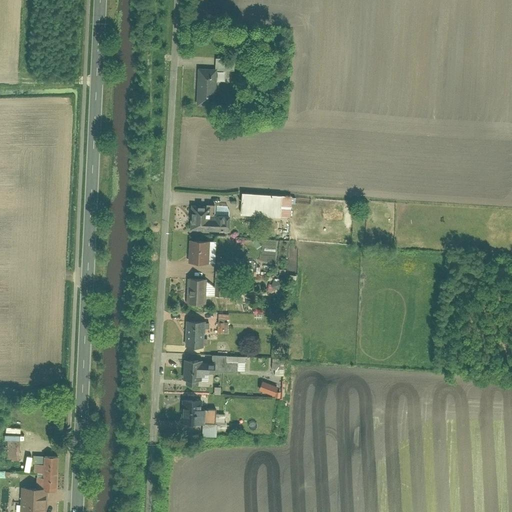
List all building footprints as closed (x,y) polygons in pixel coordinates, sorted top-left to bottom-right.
[(237,69),(238,57),(219,56),(218,68),(237,69)] [(218,68),(202,67),(200,103),(216,104),(218,68)] [(245,192),(243,213),(293,216),(294,195),(245,192)] [(195,204),(193,228),(234,229),(234,214),(222,214),(222,218),(209,217),(210,205),(195,204)] [(213,240),(193,239),(192,261),(211,261),(213,240)] [(213,240),(211,261),(220,262),(221,240),(213,240)] [(208,276),(192,276),(191,301),(207,302),(208,276)] [(226,281),(218,281),(218,294),(226,294),(226,281)] [(208,319),(191,318),(189,344),(207,345),(208,319)] [(206,357),(189,356),(188,376),(191,376),(202,376),(205,377),(205,368),(206,357)] [(205,368),(218,369),(219,358),(206,357),(205,368)] [(285,375),(285,358),(273,357),(273,368),(275,368),(275,375),(285,375)] [(266,379),(263,387),(278,393),(281,384),(266,379)] [(207,396),(189,396),(188,419),(205,420),(206,406),(207,396)] [(218,421),(219,406),(206,406),(205,420),(218,421)] [(220,422),(207,422),(206,435),(219,436),(220,422)] [(7,440),(8,459),(21,459),(21,440),(7,440)] [(49,454),(48,462),(38,461),(37,470),(40,470),(39,484),(24,484),(22,511),(50,511),(51,487),(62,488),(64,454),(49,454)]
